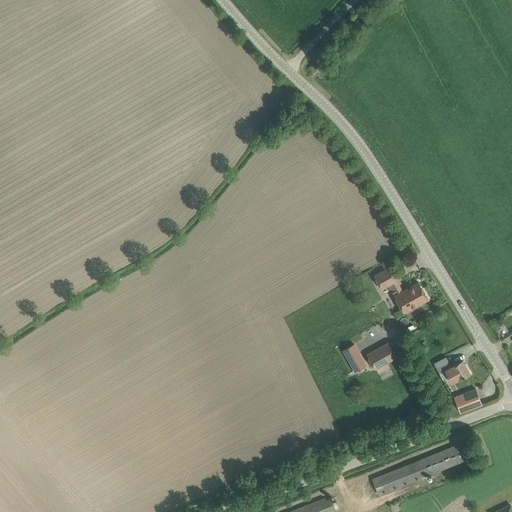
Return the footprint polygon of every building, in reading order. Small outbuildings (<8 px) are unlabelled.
[(374,275),(382,289),(389,285),(404,313),(428,299),(419,282),(403,291),(397,280),(390,267),(374,275)] [(389,341),(367,353),(375,369),(397,357),(389,341)] [(355,343),(343,350),(355,372),(367,365),(355,343)] [(451,366),(445,370),(452,383),(458,379),(470,373),(463,360),(454,365),(451,366)] [(476,388),(455,397),(460,412),(482,404),(476,388)] [(373,478),(379,494),(473,456),(466,441),(373,478)] [(288,511),(330,511),(336,509),(332,498),(326,500),(325,497),(288,511)]
